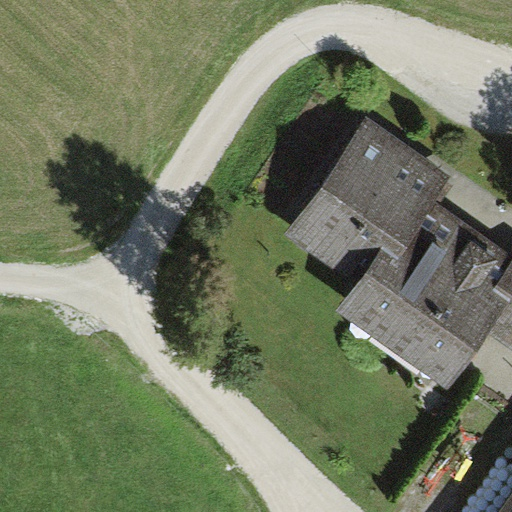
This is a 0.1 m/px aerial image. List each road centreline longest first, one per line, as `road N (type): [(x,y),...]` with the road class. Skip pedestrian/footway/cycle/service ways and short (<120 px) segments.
road 1 (track): [(0,277),(105,284),(204,176),(261,81),(299,36),(364,45),(462,118),(511,128)]
road 2 (track): [(105,284),(301,511)]
